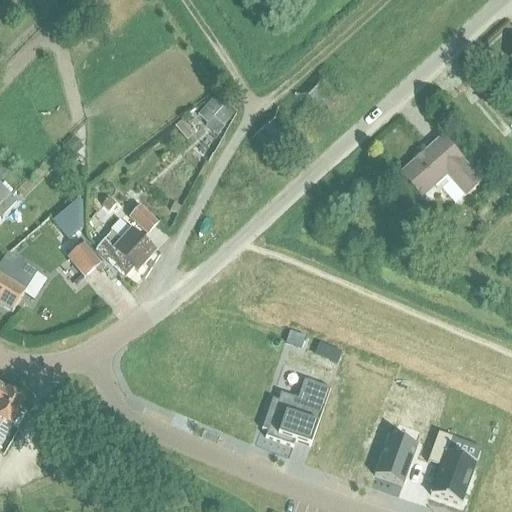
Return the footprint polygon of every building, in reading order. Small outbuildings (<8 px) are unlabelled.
[(215,100),(198,117),(207,126),(205,127),(216,138),(225,129),(223,128),(234,117),(224,107),(223,108),(215,100)] [(275,119),(258,133),(268,145),(285,131),(275,119)] [(74,137),(65,146),(74,155),(83,147),(74,137)] [(479,183),(461,162),(462,161),(440,137),(397,175),(419,200),(433,188),(438,193),(441,191),(454,205),(462,197),(479,183)] [(2,188),(0,189),(0,206),(10,197),(2,188)] [(10,197),(0,206),(0,216),(15,202),(10,197)] [(109,198),(102,205),(109,212),(116,204),(109,198)] [(77,202),(51,224),(67,243),(78,233),(77,202)] [(174,203),(170,210),(177,213),(181,207),(174,203)] [(139,208),(128,220),(146,238),(158,226),(139,208)] [(111,234),(95,252),(124,279),(133,270),(137,273),(154,254),(131,233),(121,223),(111,234)] [(82,247),(70,257),(67,260),(83,279),(98,266),(82,247)] [(5,255),(0,262),(0,307),(10,314),(36,274),(5,255)] [(271,401),(261,431),(267,433),(265,439),(293,448),(295,443),(310,448),(330,391),(303,382),(297,401),(280,395),(277,403),(271,401)] [(0,426),(1,425),(9,430),(25,403),(22,402),(17,399),(6,392),(0,401),(0,426)] [(438,435),(427,465),(440,470),(430,496),(460,508),(475,466),(445,455),(451,440),(438,435)] [(388,439),(374,478),(402,488),(416,449),(388,439)] [(489,460),(473,505),(475,505),(475,503),(477,499),(487,502),(486,506),(488,507),(488,508),(486,511),(511,511),(511,481),(511,479),(511,469),(490,462),(490,461),(489,460)]
